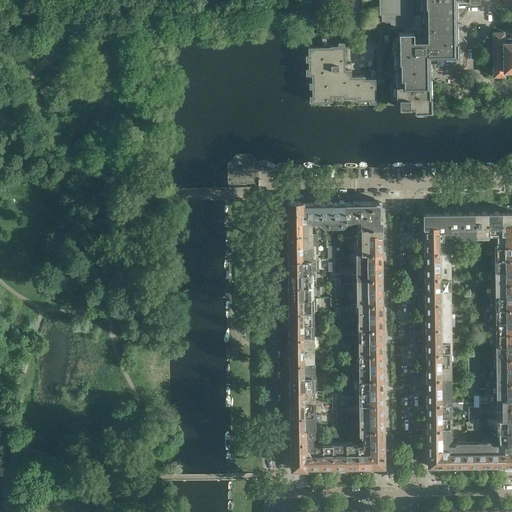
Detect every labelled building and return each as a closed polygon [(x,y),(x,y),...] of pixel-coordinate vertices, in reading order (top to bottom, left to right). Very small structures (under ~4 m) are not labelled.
[(428,84),(428,64),(436,64),(436,67),(438,69),(460,69),(465,64),(465,45),(461,41),(455,41),(455,30),(455,5),(476,5),(478,3),(478,0),(378,0),(379,13),(381,13),(381,20),(381,21),(390,21),(390,27),(405,27),(405,31),(398,31),(398,37),(395,37),(395,45),(393,45),(393,53),(390,52),(391,84),(388,84),(389,101),(399,101),(399,107),(413,107),(413,110),(430,110),(430,96),(428,96),(428,93),(429,93),(429,84),(428,84)] [(323,20),(323,1),(313,1),(313,20),(323,20)] [(511,37),(503,38),(503,32),(493,32),(493,75),(504,75),(504,70),(511,69),(511,37)] [(351,76),(351,73),(351,69),(344,69),(344,64),(344,45),(330,45),(330,46),(308,46),(308,75),(312,74),(312,102),(331,101),(331,95),(335,95),(347,95),(347,98),(361,97),(361,100),(375,100),(375,78),(365,78),(365,75),(351,76)] [(320,221),(320,202),(319,202),(318,201),(314,201),(313,202),(306,203),(306,220),(310,221),(320,221)] [(333,224),(332,202),(331,201),(327,201),(326,202),(320,202),(320,221),(320,224),(333,224)] [(345,224),(345,222),(345,202),(344,202),(343,201),(339,201),(339,202),(332,202),(333,224),(345,224)] [(381,221),(380,221),(380,214),(359,215),(359,202),(358,202),(358,201),(354,201),(353,202),(345,202),(345,222),(350,222),(354,220),(354,219),(360,219),(360,228),(380,227),(380,226),(381,226),(381,221)] [(306,220),(306,203),(302,203),(302,202),(288,202),(288,221),(306,220)] [(380,214),(380,203),(380,202),(379,202),(359,202),(359,215),(380,214)] [(450,234),(450,214),(449,214),(448,212),(444,212),(443,214),(437,214),(438,238),(446,238),(445,238),(445,236),(446,234),(450,234)] [(463,235),(463,214),(462,214),(461,212),(457,212),(456,214),(450,214),(450,234),(452,236),(463,235)] [(476,235),(475,213),(474,213),(473,212),(469,212),(469,213),(463,214),(463,235),(476,235)] [(488,233),(488,213),(487,213),(486,212),(482,212),(481,213),(475,213),(476,235),(489,235),(489,233),(488,233)] [(501,233),(501,213),(499,213),(499,212),(495,212),(494,213),(488,213),(488,233),(489,233),(496,233),(498,234),(501,233)] [(511,232),(511,212),(501,213),(501,233),(511,232)] [(438,238),(437,214),(425,214),(425,239),(438,238)] [(310,233),(310,221),(306,220),(288,221),(288,226),(287,227),(287,231),(288,232),(288,233),(310,233)] [(380,236),(380,234),(381,233),(381,229),(380,228),(380,227),(360,228),(358,228),(358,237),(356,237),(356,241),(380,241),(380,236)] [(511,245),(511,232),(501,233),(498,234),(498,241),(496,241),(496,245),(511,245)] [(310,245),(310,236),(310,233),(288,233),(288,234),(287,235),(287,238),(288,239),(288,245),(310,245)] [(447,251),(447,239),(446,238),(438,238),(425,239),(425,245),(424,245),(424,250),(425,250),(425,251),(447,251)] [(382,251),(382,247),(380,246),(380,241),(353,242),(354,253),(357,253),(358,253),(380,252),(380,251),(382,251)] [(311,258),(310,245),(288,245),(288,252),(287,253),(287,257),(288,257),(288,258),(311,258)] [(511,245),(496,245),(496,258),(511,257),(511,245)] [(448,264),(447,251),(425,251),(425,252),(424,253),(424,257),(425,258),(426,264),(448,264)] [(380,259),(382,258),(382,254),(380,253),(380,252),(358,253),(357,253),(358,265),(381,265),(380,259)] [(511,257),(496,258),(496,270),(511,270),(511,257)] [(311,271),(311,258),(288,258),(289,259),(287,260),(287,264),(289,265),(289,271),(311,271)] [(448,276),(448,264),(426,264),(426,270),(424,271),(424,275),(426,275),(426,276),(448,276)] [(382,272),(381,271),(381,265),(358,265),(358,278),(381,278),(381,277),(382,276),(382,272)] [(511,270),(496,270),(496,283),(511,282),(511,270)] [(311,284),(311,271),(289,271),(289,278),(288,279),(288,283),(289,283),(289,284),(311,284)] [(448,289),(448,276),(426,276),(426,277),(424,278),(425,282),(426,283),(426,289),(448,289)] [(381,284),(382,283),(382,279),(381,278),(358,278),(358,290),(381,290),(381,284)] [(511,282),(496,283),(496,295),(511,294),(511,282)] [(311,297),(311,284),(289,284),(289,285),(288,286),(288,290),(289,291),(289,297),(311,297)] [(448,301),(448,289),(426,289),(426,295),(425,296),(425,300),(426,301),(426,302),(448,301)] [(382,297),(381,296),(381,290),(358,290),(358,303),(360,303),(381,303),(381,302),(382,301),(382,297)] [(511,294),(496,295),(497,307),(511,307),(511,294)] [(311,310),(311,297),(289,297),(289,304),(288,305),(288,309),(289,309),(289,310),(311,310)] [(448,314),(448,301),(426,302),(426,303),(425,303),(425,307),(426,308),(426,314),(448,314)] [(381,309),(382,308),(382,304),(381,304),(381,303),(360,303),(360,316),(381,315),(381,309)] [(511,307),(497,307),(497,320),(511,319),(511,307)] [(311,323),(311,310),(289,310),(289,311),(288,312),(288,316),(289,317),(289,323),(311,323)] [(448,326),(448,314),(426,314),(426,320),(425,321),(425,325),(426,326),(426,327),(448,326)] [(383,322),(381,321),(381,315),(360,316),(360,328),(381,328),(381,327),(383,326),(383,322)] [(511,319),(497,320),(497,332),(511,332),(511,319)] [(312,336),(311,323),(289,323),(289,330),(288,331),(288,335),(289,335),(289,336),(312,336)] [(448,339),(448,326),(426,327),(426,328),(425,328),(425,333),(426,333),(426,339),(448,339)] [(381,334),(383,334),(383,330),(381,329),(381,328),(360,328),(360,341),(382,340),(381,334)] [(511,332),(497,332),(497,345),(511,344),(511,332)] [(312,349),(312,336),(289,336),(290,337),(288,338),(288,342),(290,343),(290,349),(312,349)] [(449,352),(448,339),(426,339),(427,345),(425,346),(425,350),(427,351),(427,352),(448,352),(449,352)] [(383,347),(382,347),(382,340),(360,341),(360,353),(382,353),(382,352),(383,351),(383,347)] [(511,344),(497,345),(497,357),(511,356),(511,344)] [(312,362),(312,349),(290,349),(290,356),(288,357),(289,361),(290,361),(290,362),(312,362)] [(448,364),(448,352),(427,352),(427,353),(425,354),(425,358),(427,358),(427,365),(448,364)] [(382,360),(383,359),(383,355),(382,354),(382,353),(360,353),(360,366),(382,366),(382,360)] [(511,356),(497,357),(497,369),(511,369),(511,356)] [(312,374),(312,362),(290,362),(290,363),(289,364),(289,368),(290,369),(290,375),(308,375),(308,374),(312,374)] [(448,377),(448,364),(427,365),(427,371),(426,371),(426,376),(427,376),(427,377),(448,377)] [(383,372),(382,372),(382,366),(360,366),(361,378),(361,379),(382,378),(382,377),(383,377),(383,372)] [(511,369),(497,369),(498,382),(511,381),(511,369)] [(313,388),(312,379),(315,379),(315,374),(312,374),(308,374),(308,375),(290,375),(290,382),(289,383),(289,387),(290,387),(290,388),(313,388)] [(449,389),(448,377),(427,377),(427,378),(426,379),(426,383),(427,384),(427,390),(449,389)] [(382,385),(383,384),(383,380),(382,379),(382,378),(361,379),(361,378),(360,378),(360,391),(382,391),(382,385)] [(511,381),(498,382),(498,394),(511,394),(511,381)] [(313,400),(313,388),(290,388),(290,389),(289,390),(289,394),(290,395),(290,401),(309,401),(309,400),(313,400)] [(449,402),(449,389),(427,390),(427,396),(426,397),(426,401),(427,401),(427,402),(449,402)] [(384,398),(382,397),(382,391),(360,391),(360,404),(382,403),(382,402),(384,402),(384,398)] [(511,394),(498,394),(498,407),(511,406),(511,394)] [(313,414),(313,405),(315,405),(315,400),(313,400),(309,400),(309,401),(290,401),(290,408),(289,409),(289,413),(290,413),(290,414),(313,414)] [(449,415),(449,402),(427,402),(427,403),(426,404),(426,408),(427,409),(427,415),(449,415)] [(382,410),(384,409),(384,405),(382,404),(382,403),(360,404),(361,416),(383,416),(382,410)] [(511,406),(498,407),(498,419),(511,418),(511,406)] [(313,427),(313,414),(290,414),(290,415),(289,416),(289,420),(291,421),(291,427),(313,427)] [(449,427),(449,415),(427,415),(428,421),(426,422),(426,426),(428,427),(428,428),(449,427)] [(384,423),(383,422),(383,416),(361,416),(361,429),(383,429),(383,428),(384,427),(384,423)] [(511,418),(498,419),(498,431),(511,431),(511,418)] [(313,435),(313,427),(291,427),(291,434),(289,435),(290,439),(291,439),(291,440),(311,440),(311,437),(313,435)] [(449,439),(449,427),(428,428),(428,429),(426,429),(426,433),(428,434),(428,440),(441,440),(447,440),(448,440),(449,439)] [(383,435),(384,434),(384,430),(383,430),(383,429),(361,429),(361,436),(362,437),(362,441),(370,440),(383,440),(383,435)] [(511,431),(498,431),(498,436),(500,436),(500,442),(504,444),(511,443),(511,431)] [(320,455),(320,445),(319,446),(311,446),(311,440),(291,440),(291,441),(290,442),(290,446),(291,447),(291,454),(310,453),(312,455),(320,455)] [(371,466),(370,440),(362,441),(362,445),(357,445),(357,452),(358,452),(358,466),(363,466),(364,467),(368,467),(369,466),(371,466)] [(383,465),(383,440),(370,440),(371,466),(383,465)] [(441,465),(441,440),(428,440),(428,465),(441,465)] [(454,464),(453,445),(449,445),(447,443),(447,440),(441,440),(441,465),(447,465),(448,466),(452,466),(452,464),(454,464)] [(491,464),(491,444),(491,442),(478,443),(479,464),(485,464),(485,465),(489,465),(490,464),(491,464)] [(504,464),(504,444),(500,442),(498,444),(491,444),(491,464),(497,464),(498,465),(502,465),(503,464),(504,464)] [(466,464),(466,443),(455,443),(453,445),(454,464),(459,464),(460,466),(464,466),(465,464),(466,464)] [(479,464),(478,443),(466,443),(466,464),(472,464),(473,465),(477,465),(478,464),(479,464)] [(333,466),(332,444),(321,444),(320,445),(320,455),(320,466),(326,466),(326,467),(330,467),(331,466),(333,466)] [(345,466),(345,444),(332,444),(333,466),(338,466),(339,467),(343,467),(344,466),(345,466)] [(358,466),(358,452),(357,452),(357,445),(354,445),(353,444),(345,444),(345,466),(351,466),(351,467),(356,467),(356,466),(358,466)] [(320,466),(320,455),(312,455),(310,453),(291,454),(291,468),(305,467),(305,466),(313,466),(314,468),(318,467),(318,466),(320,466)]
